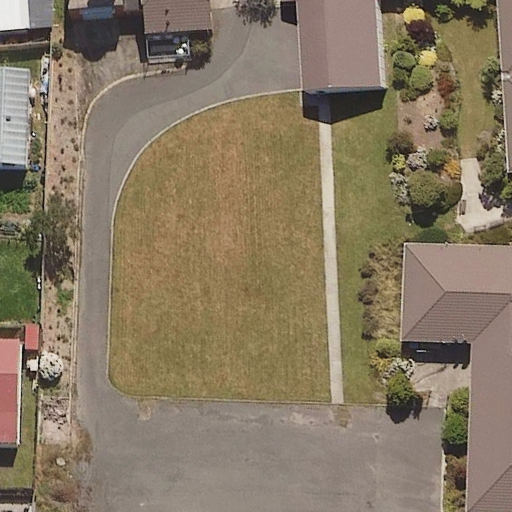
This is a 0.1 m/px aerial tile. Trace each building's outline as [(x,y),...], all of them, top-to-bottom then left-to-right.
[(0,0),(0,32),(26,31),(24,0),(0,0)] [(76,0),(78,20),(143,15),(145,34),(212,30),(210,0),(76,0)] [(120,132),(110,340),(218,337),(223,231),(287,231),(295,326),(380,321),(395,156),(376,0),(286,0),(299,143),(120,132)] [(511,0),(495,0),(504,177),(511,176),(511,0)] [(29,58),(0,57),(0,166),(27,167),(29,58)] [(511,230),(410,233),(405,329),(472,331),(473,509),(511,507),(511,230)] [(19,343),(0,343),(0,445),(17,446),(19,343)]
